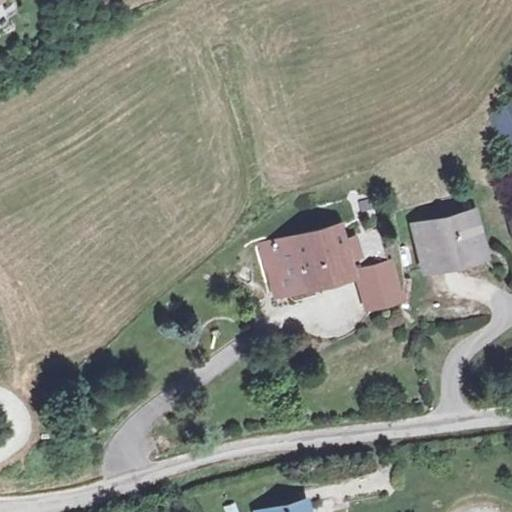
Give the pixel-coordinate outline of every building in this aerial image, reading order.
[(511,109),(511,107),(491,118),(504,140),(507,139),(511,136),(511,109)] [(476,211),(418,222),(428,271),(463,264),(461,254),(484,250),(476,211)] [(334,225),(260,249),(267,273),(272,272),(295,265),(303,290),(350,276),(338,238),(334,225)] [(377,226),(338,238),(350,276),(360,273),(389,264),(377,226)] [(484,250),(461,254),(463,264),(486,259),(484,250)] [(389,264),(360,273),(371,307),(400,298),(389,264)] [(295,265),(272,272),(280,296),(280,297),(303,290),(295,265)] [(272,272),(267,273),(274,297),(280,296),(272,272)] [(309,511),(307,501),(259,511),(309,511)]
